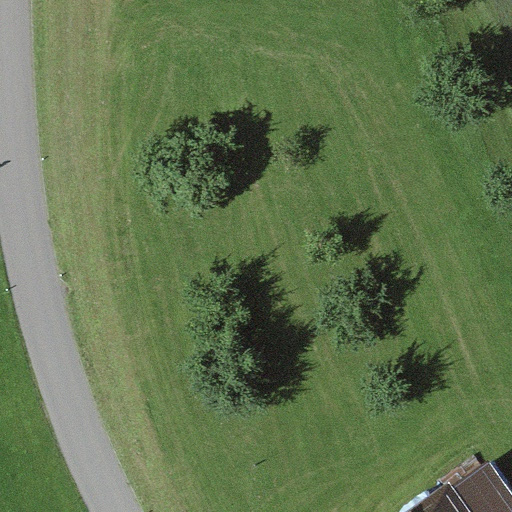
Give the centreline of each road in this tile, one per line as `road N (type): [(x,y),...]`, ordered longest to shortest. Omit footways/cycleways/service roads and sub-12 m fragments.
road 1 (tertiary): [(23,0),(25,166),(77,396)]
road 2 (tertiary): [(138,511),(77,396)]
